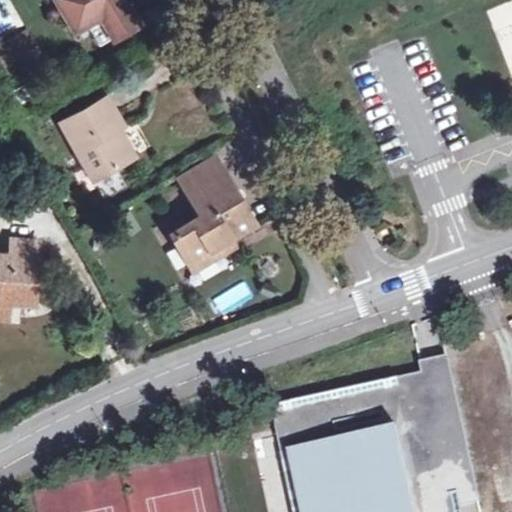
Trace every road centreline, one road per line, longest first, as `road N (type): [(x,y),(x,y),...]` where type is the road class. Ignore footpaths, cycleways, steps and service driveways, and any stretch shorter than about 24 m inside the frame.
road 1 (residential): [(376,294),(140,385),(0,456)]
road 2 (residential): [(232,0),(376,294)]
road 3 (residential): [(511,246),(376,294)]
